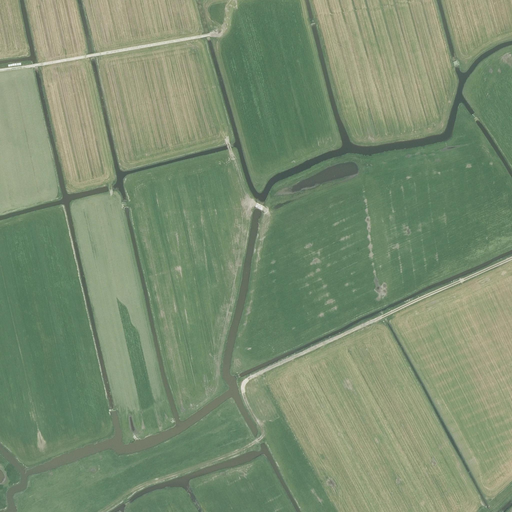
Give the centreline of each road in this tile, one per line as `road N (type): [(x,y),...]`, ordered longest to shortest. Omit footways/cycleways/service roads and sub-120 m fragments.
road 1 (track): [(511,258),(246,379),(244,399),(260,437),(135,486),(122,496),(128,511)]
road 2 (track): [(0,70),(210,34),(237,0)]
